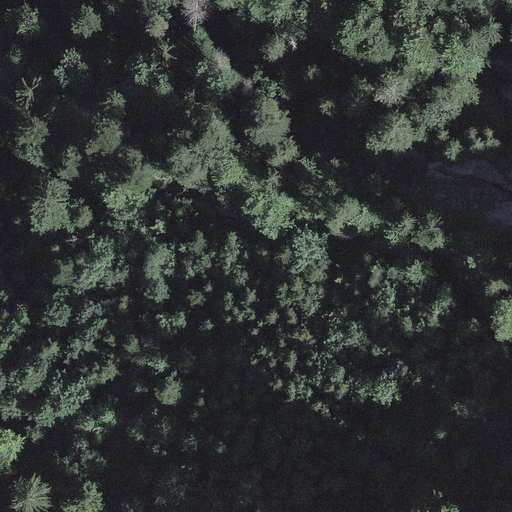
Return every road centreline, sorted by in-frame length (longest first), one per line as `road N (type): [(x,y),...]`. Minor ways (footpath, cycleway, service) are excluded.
road 1 (track): [(107,511),(131,390),(119,381),(0,493)]
road 2 (track): [(481,511),(500,431),(491,427),(375,511)]
